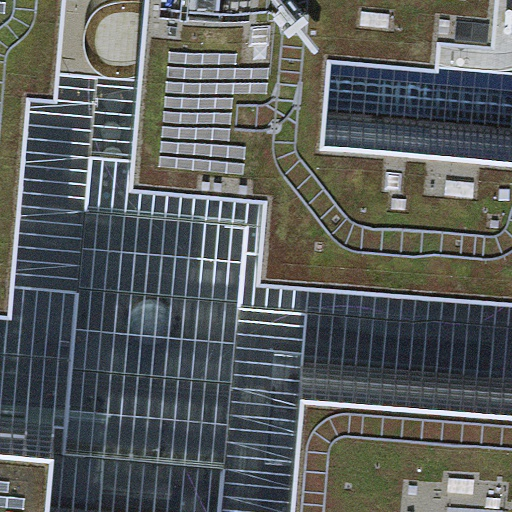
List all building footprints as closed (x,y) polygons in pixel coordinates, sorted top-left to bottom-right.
[(0,0),(0,265),(12,266),(23,156),(26,126),(29,89),(31,52),(58,54),(62,0),(0,0)] [(62,0),(58,54),(98,57),(137,61),(142,0),(62,0)] [(511,0),(142,0),(137,61),(128,167),(173,172),(227,177),(262,180),(259,208),(257,234),(307,238),(511,256),(511,0)] [(511,362),(511,256),(307,238),(257,234),(259,208),(262,180),(227,177),(173,172),(128,167),(137,61),(98,57),(58,54),(31,52),(29,89),(26,126),(23,156),(12,266),(0,265),(0,399),(107,409),(101,490),(181,497),(217,501),(288,508),(292,454),(266,452),(270,397),(275,343),(511,362)] [(511,511),(511,362),(275,343),(270,397),(266,452),(292,454),(288,508),(326,511),(336,511),(511,511)] [(107,409),(0,399),(0,511),(179,511),(181,497),(101,490),(107,409)]
